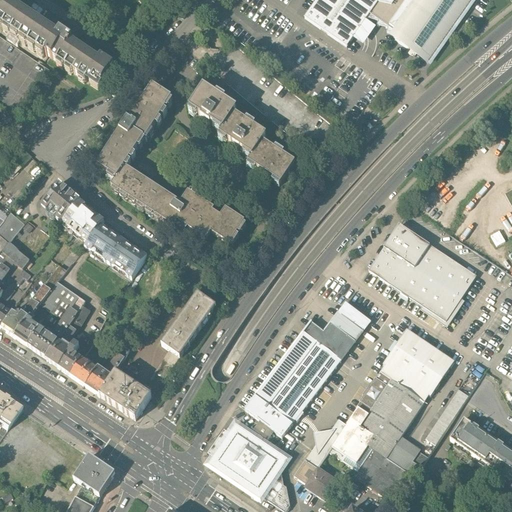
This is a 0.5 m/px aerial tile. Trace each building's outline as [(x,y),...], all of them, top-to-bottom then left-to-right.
[(0,0),(0,14),(8,3),(9,0),(0,0)] [(318,0),(304,20),(346,49),(353,40),(363,48),(375,31),(365,23),(367,21),(378,23),(377,28),(388,30),(386,35),(395,37),(391,42),(427,68),(474,0),(318,0)] [(58,37),(8,3),(0,14),(0,26),(45,57),(46,55),(87,83),(88,81),(98,87),(100,85),(101,86),(114,68),(101,59),(99,62),(71,44),(72,42),(60,34),(58,37)] [(286,52),(277,63),(312,91),(321,80),(286,52)] [(237,112),(224,104),(226,101),(217,96),(216,98),(203,89),(188,111),(223,134),(233,117),(237,112)] [(125,172),(145,142),(146,143),(173,103),(153,90),(127,130),(125,129),(98,170),(118,183),(125,172)] [(246,126),(233,117),(223,134),(220,138),(253,160),(262,146),(267,139),(254,131),(256,129),(248,123),(246,126)] [(296,168),(284,160),(285,158),(277,153),(275,155),(262,146),(253,160),(248,167),(282,189),(296,168)] [(33,160),(27,154),(18,163),(24,169),(33,160)] [(175,233),(180,227),(189,214),(183,210),(125,172),(118,183),(119,184),(113,192),(175,233)] [(43,207),(64,224),(81,204),(60,186),(43,207)] [(190,199),(183,210),(189,214),(180,227),(209,246),(213,239),(232,252),(247,228),(228,216),(223,223),(215,218),(217,216),(190,199)] [(105,224),(81,204),(64,224),(89,245),(103,227),(105,224)] [(0,229),(8,219),(0,212),(0,229)] [(0,254),(1,255),(10,245),(25,227),(11,215),(8,219),(0,229),(0,254)] [(115,235),(103,227),(89,245),(83,253),(132,289),(152,263),(136,251),(115,235)] [(400,227),(369,273),(446,325),(476,279),(400,227)] [(489,237),(495,248),(505,243),(499,232),(489,237)] [(27,250),(32,256),(44,245),(39,239),(27,250)] [(32,264),(10,245),(1,255),(16,267),(24,273),(25,272),(32,264)] [(0,287),(16,267),(1,255),(0,255),(0,287)] [(75,268),(61,287),(79,301),(86,305),(88,302),(99,285),(75,268)] [(24,273),(1,300),(0,301),(6,306),(25,281),(28,284),(32,279),(25,272),(24,273)] [(61,287),(53,298),(43,310),(53,316),(40,333),(50,340),(79,301),(61,287)] [(26,348),(29,350),(40,333),(30,326),(43,310),(53,298),(45,292),(18,325),(10,337),(12,339),(26,348)] [(199,298),(181,324),(198,336),(217,310),(199,298)] [(86,305),(79,301),(50,340),(60,347),(65,350),(75,334),(79,336),(97,308),(88,302),(86,305)] [(0,330),(1,331),(9,320),(0,313),(0,330)] [(311,325),(244,412),(260,423),(254,431),(250,437),(236,428),(209,467),(261,502),(275,511),(290,511),(292,510),(284,478),(292,464),(265,447),(269,441),(274,434),(282,440),(287,433),(363,334),(339,316),(325,335),(311,325)] [(1,331),(10,337),(18,325),(9,320),(1,331)] [(180,362),(198,336),(181,324),(163,350),(180,362)] [(29,350),(48,363),(60,347),(50,340),(40,333),(29,350)] [(305,484),(315,466),(319,459),(324,461),(328,455),(357,472),(371,448),(389,459),(402,434),(454,363),(407,333),(345,423),(337,419),(332,427),(312,432),(313,446),(311,450),(294,477),(305,484)] [(48,363),(61,372),(72,355),(65,350),(60,347),(48,363)] [(113,383),(118,377),(132,356),(120,347),(100,374),(113,383)] [(61,372),(73,380),(85,364),(77,359),(81,352),(77,348),(72,355),(61,372)] [(73,380),(88,391),(100,374),(85,364),(73,380)] [(88,391),(101,399),(113,383),(100,374),(88,391)] [(118,377),(113,383),(101,399),(110,406),(128,418),(137,424),(153,401),(118,377)] [(18,411),(0,399),(0,423),(7,428),(18,411)] [(450,441),(474,458),(488,437),(464,420),(450,441)] [(474,458),(499,474),(511,455),(511,453),(488,437),(474,458)] [(511,455),(499,474),(511,483),(511,455)] [(115,476),(89,459),(74,482),(82,487),(99,499),(115,476)] [(315,466),(305,484),(301,490),(326,504),(340,481),(315,466)] [(82,487),(75,499),(94,509),(99,499),(82,487)] [(11,498),(8,492),(0,495),(0,498),(2,502),(11,498)] [(75,499),(68,511),(92,511),(94,509),(75,499)]
